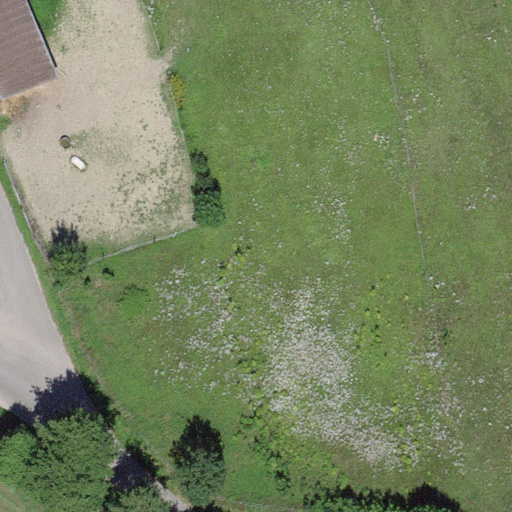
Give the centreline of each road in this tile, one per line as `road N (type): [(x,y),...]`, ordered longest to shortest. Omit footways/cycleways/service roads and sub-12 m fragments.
road 1 (track): [(0,372),(91,418),(198,511)]
road 2 (track): [(0,208),(91,418)]
